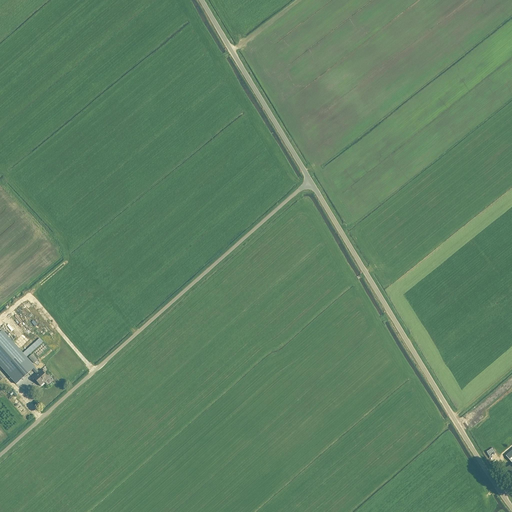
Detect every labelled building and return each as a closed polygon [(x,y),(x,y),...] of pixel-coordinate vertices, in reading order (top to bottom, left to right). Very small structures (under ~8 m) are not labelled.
[(34,323),(41,337),(45,335),(38,322),(35,323),(32,317),(27,319),(30,325),(34,323)] [(33,371),(35,369),(2,331),(0,332),(0,366),(16,384),(32,370),(33,371)] [(31,332),(27,336),(37,349),(42,345),(31,332)] [(28,358),(34,364),(37,361),(31,355),(28,358)] [(39,372),(35,369),(33,371),(36,374),(32,379),(34,381),(35,380),(40,386),(48,379),(43,373),(44,372),(42,370),(39,372)]
